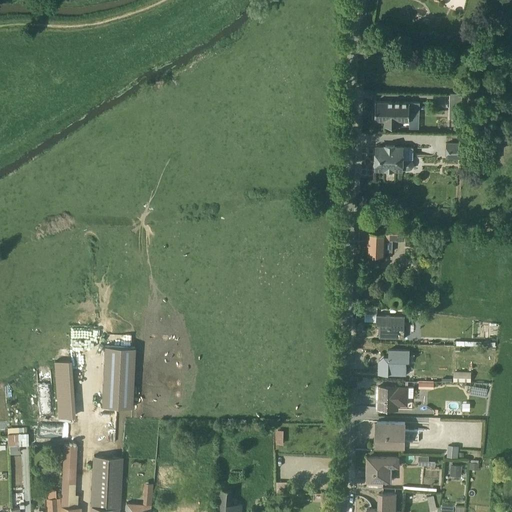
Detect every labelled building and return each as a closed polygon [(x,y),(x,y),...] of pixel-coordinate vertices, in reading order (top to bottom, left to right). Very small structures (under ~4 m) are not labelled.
[(409,106),(418,106),(419,97),(375,96),(375,115),(384,116),(384,120),(403,121),(403,116),(408,116),(409,106)] [(446,135),(446,151),(463,151),(464,135),(446,135)] [(376,141),(375,154),(374,155),(374,160),(375,161),(375,164),(385,164),(385,167),(393,167),(393,165),(408,165),(411,164),(413,161),(413,158),(411,155),(408,154),(409,142),(403,142),(403,141),(396,140),(384,139),(384,142),(376,141)] [(368,225),(367,249),(385,249),(385,246),(391,246),(392,234),(405,235),(405,220),(385,219),(385,226),(368,225)] [(388,285),(388,288),(388,291),(390,293),(393,295),(395,296),(398,296),(401,295),(404,293),(405,290),(406,287),(405,284),(404,281),(402,279),(399,278),(396,278),(393,279),(391,280),(389,283),(388,285)] [(404,308),(377,307),(376,316),(380,316),(380,330),(404,331),(404,308)] [(83,355),(81,321),(69,321),(71,355),(83,355)] [(132,342),(103,340),(100,400),(130,401),(132,342)] [(379,353),(379,366),(405,366),(406,353),(409,353),(409,342),(389,342),(388,348),(379,353)] [(69,379),(68,355),(54,356),(57,412),(73,411),(71,379),(69,379)] [(453,363),(453,373),(473,374),(473,372),(471,372),(471,367),(472,367),(472,365),(471,365),(471,364),(453,363)] [(378,378),(377,400),(398,401),(398,397),(408,397),(408,389),(413,389),(413,379),(378,378)] [(487,386),(487,379),(471,378),(471,386),(487,386)] [(405,415),(377,414),(376,437),(405,438),(405,415)] [(448,437),(447,449),(458,450),(459,438),(448,437)] [(73,488),(75,439),(62,438),(58,511),(78,511),(79,501),(75,501),(76,488),(73,488)] [(428,449),(419,448),(418,457),(435,458),(435,454),(428,453),(428,449)] [(367,449),(367,473),(392,473),(392,459),(399,460),(399,450),(367,449)] [(87,511),(117,511),(121,451),(91,450),(87,511)] [(470,455),(469,462),(478,463),(479,455),(478,455),(478,452),(471,451),(471,455),(470,455)] [(451,457),(450,468),(461,469),(462,458),(451,457)] [(158,481),(177,481),(178,462),(158,462),(158,481)] [(231,483),(230,475),(219,474),(218,483),(215,511),(241,511),(242,498),(232,497),(232,483),(231,483)] [(147,511),(151,476),(142,476),(140,497),(124,496),(122,511),(147,511)] [(203,485),(203,509),(211,509),(212,485),(203,485)] [(368,511),(390,511),(391,503),(396,503),(396,485),(378,485),(377,503),(366,503),(366,511),(368,511)] [(436,502),(433,488),(427,490),(430,504),(436,502)] [(54,492),(45,492),(46,505),(55,505),(54,492)] [(440,497),(439,507),(453,508),(454,499),(440,497)] [(463,511),(464,507),(464,500),(456,499),(454,511),(463,511)] [(501,511),(502,505),(489,503),(488,511),(501,511)]
